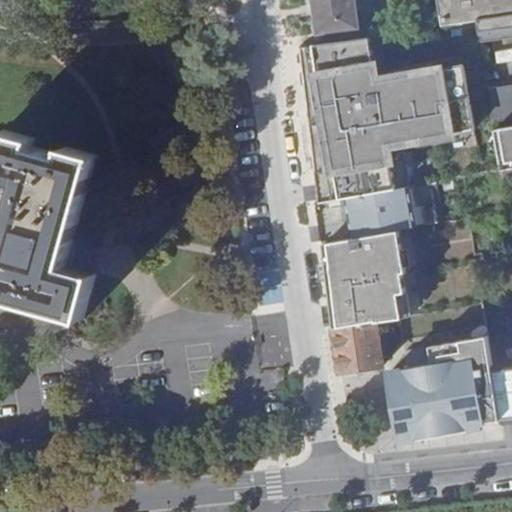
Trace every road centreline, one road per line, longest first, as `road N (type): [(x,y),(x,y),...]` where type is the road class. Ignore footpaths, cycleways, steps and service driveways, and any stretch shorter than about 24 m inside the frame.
road 1 (unclassified): [(262,62),(324,418),(326,480)]
road 2 (tertiary): [(5,511),(326,480)]
road 3 (tertiary): [(326,480),(511,462)]
